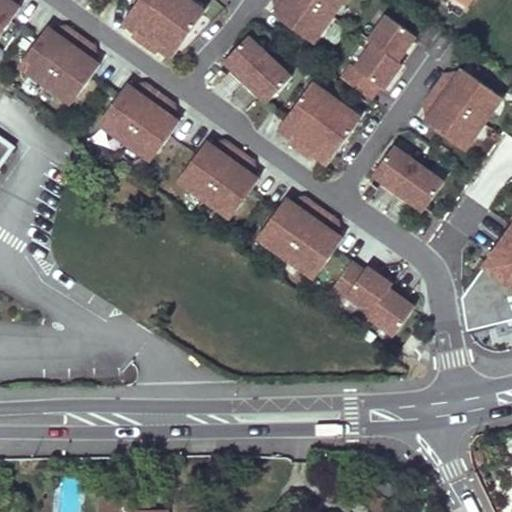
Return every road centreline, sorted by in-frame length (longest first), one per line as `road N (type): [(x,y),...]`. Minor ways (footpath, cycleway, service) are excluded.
road 1 (residential): [(456,393),(440,291),(421,260),(59,0)]
road 2 (secondary): [(0,432),(435,423)]
road 3 (secondary): [(431,396),(0,408)]
